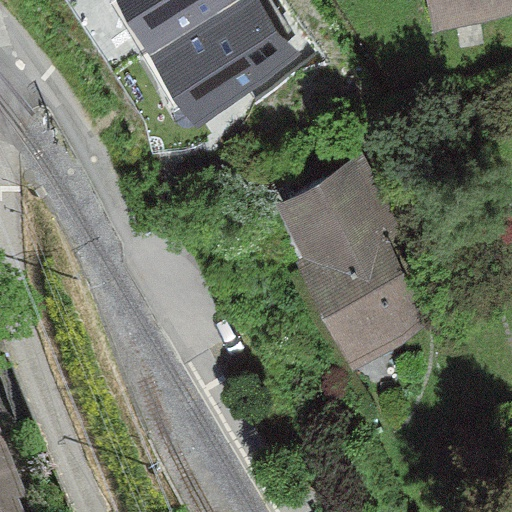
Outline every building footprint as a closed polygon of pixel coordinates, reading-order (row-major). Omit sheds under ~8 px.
[(108,0),(145,56),(231,0),(108,0)] [(265,0),(231,0),(145,56),(191,127),(301,56),(265,0)] [(511,0),(434,0),(439,26),(511,13),(511,0)] [(368,147),(278,192),(358,354),(449,310),(368,147)] [(28,511),(0,434),(0,511),(28,511)]
